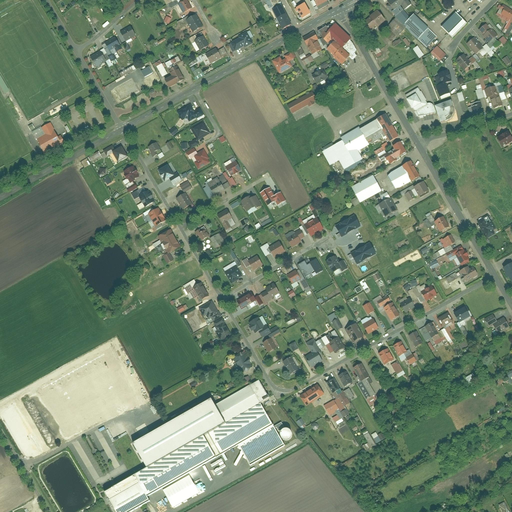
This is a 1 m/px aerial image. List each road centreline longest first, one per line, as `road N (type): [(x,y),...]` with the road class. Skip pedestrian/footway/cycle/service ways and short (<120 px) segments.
road 1 (residential): [(495,276),(286,392),(274,390),(222,301)]
road 2 (tertiary): [(195,90),(340,9)]
road 3 (tertiary): [(340,9),(419,145)]
road 4 (tertiary): [(419,145),(495,276)]
road 5 (tertiary): [(0,199),(121,129)]
